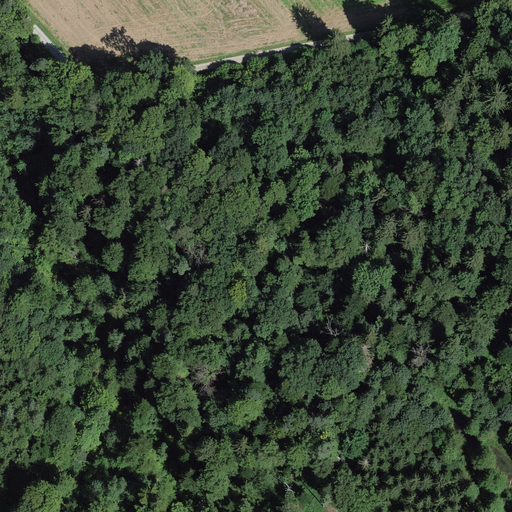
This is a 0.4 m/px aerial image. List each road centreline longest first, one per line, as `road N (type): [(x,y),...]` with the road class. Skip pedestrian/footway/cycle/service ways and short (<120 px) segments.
road 1 (track): [(102,92),(376,511)]
road 2 (track): [(511,5),(136,78),(102,92)]
road 3 (track): [(511,248),(472,210),(408,184),(271,225),(221,281)]
road 4 (track): [(264,350),(205,431),(212,511)]
road 5 (track): [(14,0),(102,92)]
